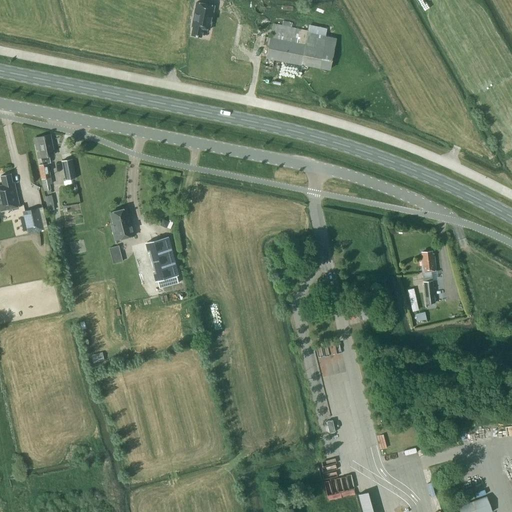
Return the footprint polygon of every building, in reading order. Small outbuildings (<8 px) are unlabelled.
[(209,29),(214,5),(196,2),(192,26),(193,26),(191,35),(201,37),(203,28),(209,29)] [(308,32),(302,61),(330,67),(337,36),(325,34),(326,27),(309,23),(308,32)] [(265,36),(263,44),(269,45),(266,58),(264,66),(272,67),(274,60),(301,65),(302,64),(308,32),(307,32),(273,25),(271,38),(265,36)] [(42,164),(39,165),(43,185),(45,185),(46,191),(51,190),(49,184),(52,183),(48,163),(50,163),(49,156),(53,155),(49,135),(34,138),(38,158),(41,158),(42,164)] [(76,178),(72,159),(62,161),(65,180),(76,178)] [(0,210),(19,206),(14,183),(12,183),(10,173),(1,175),(3,185),(0,185),(0,210)] [(51,195),(45,196),(47,207),(54,205),(51,195)] [(28,233),(44,229),(38,205),(22,209),(28,233)] [(128,216),(126,208),(110,212),(113,223),(111,223),(115,240),(135,235),(130,216),(128,216)] [(147,242),(157,281),(177,276),(166,237),(147,242)] [(115,262),(125,260),(122,244),(112,246),(115,262)] [(423,260),(421,260),(422,272),(423,272),(424,282),(423,282),(426,304),(435,303),(431,271),(436,270),(434,253),(431,254),(431,251),(422,252),(423,260)] [(66,274),(73,272),(70,258),(63,260),(66,274)] [(362,320),(369,318),(364,299),(358,300),(362,320)] [(426,319),(425,312),(416,314),(417,322),(426,319)] [(95,361),(106,359),(104,351),(94,353),(95,361)] [(332,420),(326,421),(330,433),(335,431),(332,420)] [(503,469),(511,466),(511,468),(511,444),(506,447),(510,457),(500,461),(503,469)] [(327,478),(330,499),(357,496),(357,488),(350,489),(349,475),(327,478)] [(365,511),(377,511),(371,490),(360,493),(365,511)] [(460,511),(492,511),(486,496),(458,506),(460,511)]
